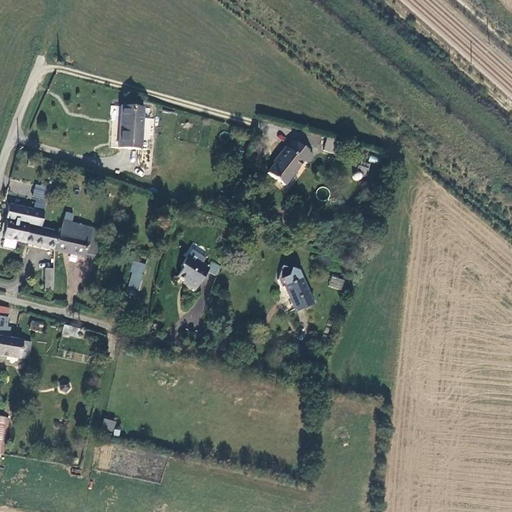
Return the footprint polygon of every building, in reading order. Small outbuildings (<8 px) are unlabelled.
[(115,152),(137,154),(141,120),(119,117),(115,152)] [(341,156),(344,142),(330,139),(327,152),(341,156)] [(309,165),(315,156),(296,141),(289,149),(291,151),(279,166),(277,164),(269,174),(287,187),(306,163),(309,165)] [(372,165),(363,162),(361,166),(358,167),(356,172),(351,175),(353,179),(355,181),(359,182),(362,178),(367,178),(372,165)] [(27,227),(35,229),(39,213),(36,212),(5,206),(1,224),(2,224),(0,234),(0,240),(22,245),(27,227)] [(57,235),(53,252),(83,258),(83,255),(98,258),(102,234),(68,226),(70,217),(63,215),(60,223),(57,235)] [(53,252),(57,235),(35,229),(27,227),(22,245),(53,252)] [(329,267),(331,260),(322,257),(320,264),(329,267)] [(195,292),(209,271),(200,266),(196,267),(186,260),(181,270),(182,274),(179,280),(189,286),(188,288),(195,292)] [(143,266),(130,263),(127,273),(129,274),(124,294),(133,296),(138,282),(139,280),(143,266)] [(287,269),(282,283),(285,291),(288,289),(298,315),(316,308),(302,275),(287,269)] [(41,295),(49,294),(48,273),(39,274),(41,295)] [(328,286),(341,290),(345,280),(331,276),(328,286)] [(35,330),(37,324),(23,320),(22,327),(35,330)] [(57,322),(55,331),(70,335),(75,336),(77,327),(73,326),(57,322)] [(21,356),(23,340),(15,338),(0,335),(0,354),(13,356),(13,355),(21,356)] [(59,389),(63,385),(62,381),(57,379),(53,383),(54,387),(59,389)] [(97,417),(95,425),(107,428),(109,419),(97,417)]
